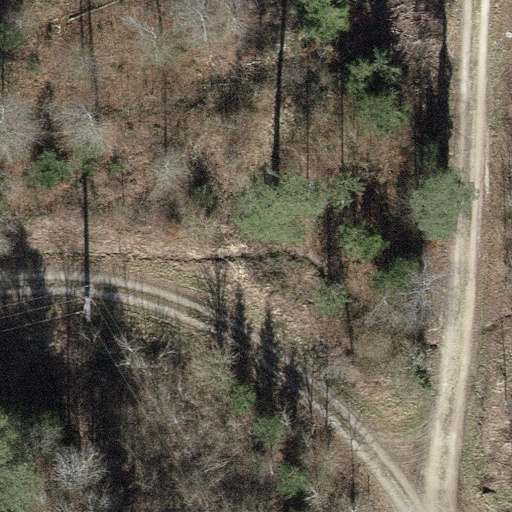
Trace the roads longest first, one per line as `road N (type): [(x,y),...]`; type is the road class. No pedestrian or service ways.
road 1 (track): [(464,511),(481,0)]
road 2 (track): [(0,292),(26,287),(157,303),(276,360),(366,428),(430,511)]
